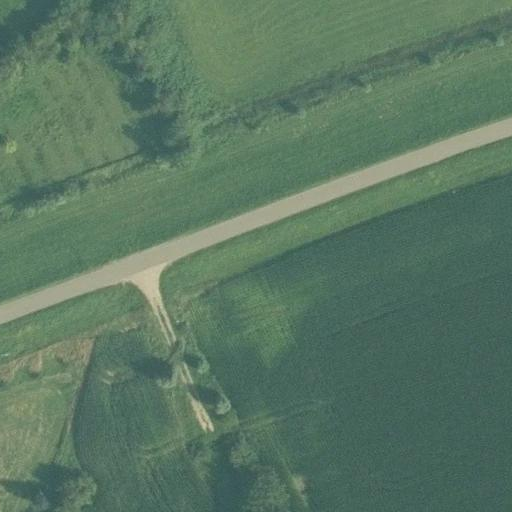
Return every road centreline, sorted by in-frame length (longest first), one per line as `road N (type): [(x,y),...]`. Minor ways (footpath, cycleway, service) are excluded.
road 1 (unclassified): [(0,313),(511,131)]
road 2 (track): [(135,264),(213,448)]
